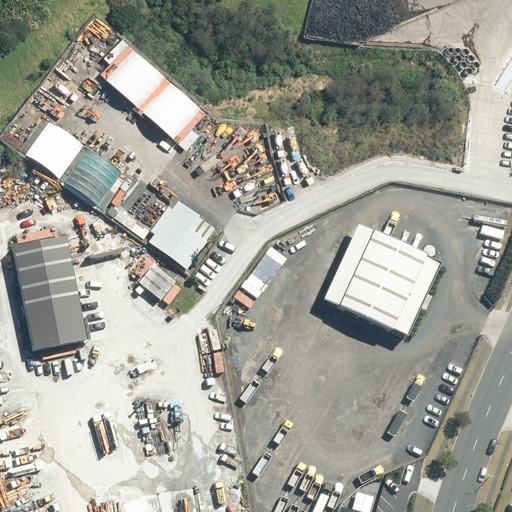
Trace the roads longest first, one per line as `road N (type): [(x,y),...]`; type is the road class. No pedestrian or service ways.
road 1 (unclassified): [(208,305),(262,230),(378,175),(511,191)]
road 2 (unclassified): [(449,511),(466,448),(511,343)]
